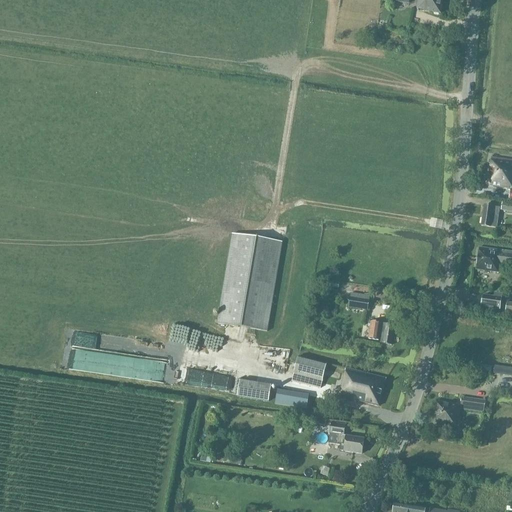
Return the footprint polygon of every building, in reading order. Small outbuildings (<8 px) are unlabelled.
[(418,0),(417,10),(425,11),(425,12),(440,14),(442,0),(418,0)] [(489,175),(488,186),(511,190),(511,185),(511,160),(492,158),(489,175)] [(502,208),(501,210),(511,211),(511,203),(503,202),(502,208)] [(483,218),(482,226),(497,229),(500,208),(485,206),(483,218)] [(218,323),(268,332),(283,243),(233,234),(218,323)] [(511,252),(479,248),(476,271),(498,274),(500,262),(507,263),(507,265),(511,266),(511,252)] [(481,307),(500,310),(502,294),(494,293),(494,297),(483,296),(481,307)] [(349,307),(368,310),(370,297),(351,294),(349,307)] [(381,344),(392,346),(395,325),(371,322),(369,340),(378,341),(379,337),(382,337),(381,344)] [(168,342),(202,353),(207,338),(173,326),(168,342)] [(254,350),(251,341),(243,343),(245,352),(254,350)] [(177,362),(177,363),(205,367),(206,353),(185,351),(185,354),(172,352),(173,348),(169,347),(167,361),(177,362)] [(285,366),(285,349),(271,349),(271,365),(285,366)] [(292,381),(320,388),(326,366),(298,359),(292,381)] [(511,367),(495,365),(494,374),(511,376),(511,367)] [(341,397),(379,407),(386,379),(346,369),(341,389),(343,390),(341,397)] [(186,385),(206,385),(206,372),(186,371),(186,385)] [(269,404),(272,388),(240,383),(238,399),(269,404)] [(307,410),(310,396),(278,392),(275,405),(307,410)] [(436,401),(432,426),(450,428),(451,426),(458,427),(460,410),(484,413),(485,401),(462,398),(461,405),(436,401)] [(332,424),(329,444),(340,446),(340,451),(362,454),(364,439),(345,436),(346,426),(332,424)] [(426,511),(427,508),(394,502),(392,511),(426,511)]
